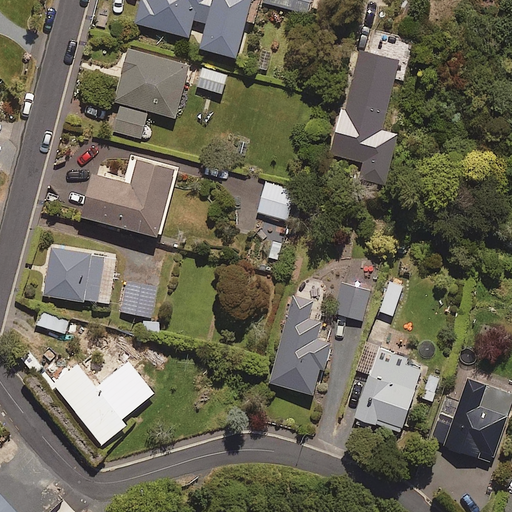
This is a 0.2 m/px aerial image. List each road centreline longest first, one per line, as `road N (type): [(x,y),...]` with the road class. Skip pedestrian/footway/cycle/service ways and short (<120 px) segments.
road 1 (unclassified): [(418,511),(372,483),(264,447),(211,453),(121,480),(85,479),(0,375)]
road 2 (unclassified): [(0,284),(73,0)]
